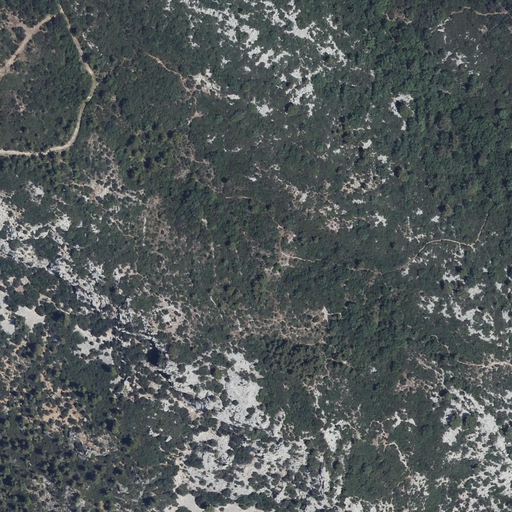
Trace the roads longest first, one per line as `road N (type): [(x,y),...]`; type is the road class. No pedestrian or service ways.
road 1 (track): [(0,75),(62,11),(95,80)]
road 2 (track): [(95,80),(74,139),(63,148),(0,150)]
